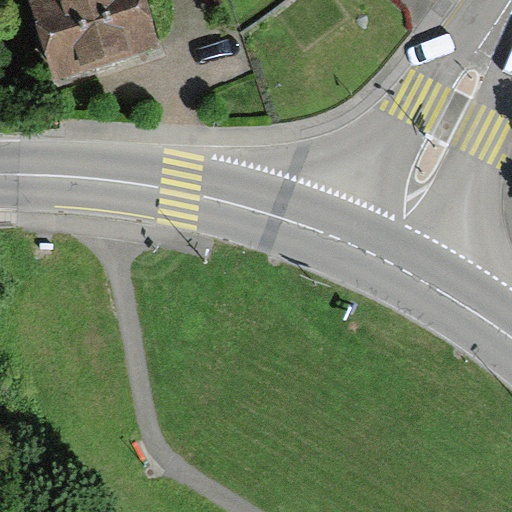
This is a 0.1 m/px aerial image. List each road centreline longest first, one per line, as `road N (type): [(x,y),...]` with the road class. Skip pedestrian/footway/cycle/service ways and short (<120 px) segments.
road 1 (secondary): [(0,176),(179,189),(371,253)]
road 2 (unclassified): [(371,253),(511,10)]
road 3 (secondary): [(371,253),(511,338)]
